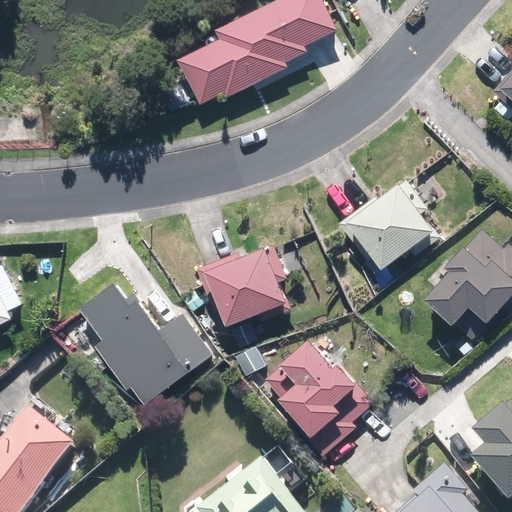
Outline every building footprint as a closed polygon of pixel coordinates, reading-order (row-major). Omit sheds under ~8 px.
[(315,0),(280,0),(214,32),(218,42),(180,61),(200,103),(222,92),(225,97),(284,69),(282,64),(304,54),(301,49),(332,34),(315,0)] [(511,72),(496,90),(511,105),(511,72)] [(414,256),(439,238),(433,231),(429,234),(416,216),(424,210),(403,181),(375,202),(373,200),(339,224),(367,262),(369,261),(378,272),(409,249),(414,256)] [(504,251),(480,231),(462,253),(459,251),(443,270),(446,272),(420,304),(448,327),(450,324),(471,342),(507,298),(511,302),(511,253),(506,249),(504,251)] [(200,270),(223,328),(281,306),(273,284),(283,280),(271,248),(238,260),(237,256),(200,270)] [(0,340),(4,339),(0,330),(0,322),(20,313),(0,272),(0,340)] [(108,288),(77,311),(102,342),(97,346),(130,389),(134,387),(146,402),(209,353),(181,317),(156,335),(131,303),(124,308),(108,288)] [(278,369),(264,380),(280,399),(278,401),(322,455),(355,428),(349,422),(371,404),(342,368),(332,376),(306,344),(277,367),(278,369)] [(511,408),(508,405),(470,439),(482,453),(466,467),(503,509),(511,501),(511,408)] [(0,451),(0,511),(21,511),(70,451),(27,417),(0,451)] [(296,511),(262,466),(200,511),(296,511)] [(402,511),(470,511),(459,500),(463,497),(440,471),(414,495),(417,499),(402,511)] [(353,511),(341,497),(326,509),(328,511),(353,511)]
